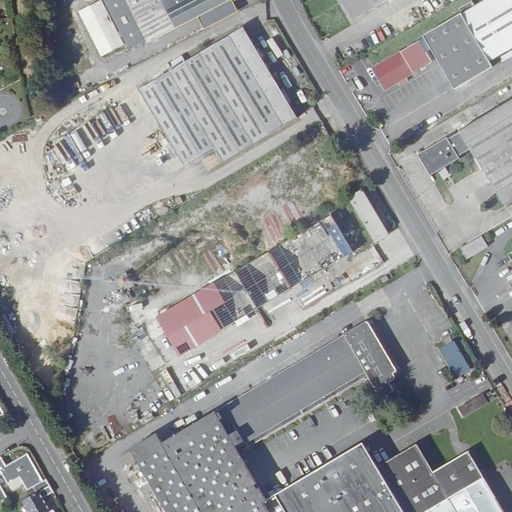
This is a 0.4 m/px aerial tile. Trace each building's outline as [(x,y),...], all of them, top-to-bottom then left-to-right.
[(101,0),(99,0),(78,11),(101,57),(124,45),(101,0)] [(235,0),(103,0),(130,53),(128,55),(130,59),(231,7),(229,3),(235,0)] [(390,0),(341,0),(354,21),(375,9),(390,0)] [(463,16),(373,70),(386,90),(399,83),(401,87),(408,83),(406,79),(433,62),(428,55),(432,52),(455,91),(493,68),(490,62),(511,49),(511,0),(488,0),(476,8),(472,2),(459,10),(463,16)] [(244,29),(50,144),(57,157),(85,202),(96,221),(215,149),(223,163),(298,118),(244,29)] [(352,81),(346,84),(352,94),(358,90),(352,81)] [(63,85),(66,103),(74,99),(71,84),(63,85)] [(107,99),(127,93),(125,87),(105,93),(107,99)] [(498,196),(504,206),(511,200),(511,100),(460,132),(460,133),(449,140),(447,138),(418,155),(431,177),(460,159),(459,157),(471,150),(483,170),(498,196)] [(85,202),(57,157),(53,159),(64,176),(60,178),(78,207),(85,202)] [(340,161),(329,168),(333,174),(344,167),(340,161)] [(362,191),(350,199),(376,243),(389,235),(362,191)] [(149,226),(178,209),(174,202),(156,213),(156,214),(145,221),(149,226)] [(353,254),(330,215),(324,219),(293,238),(260,257),(191,299),(143,328),(165,365),(353,254)] [(19,229),(34,225),(31,217),(17,221),(19,229)] [(482,237),(460,250),(467,261),(489,248),(482,237)] [(191,299),(260,257),(255,251),(187,291),(191,299)] [(127,321),(134,334),(140,331),(133,318),(127,321)] [(394,374),(398,372),(368,322),(163,443),(158,433),(131,449),(167,511),(504,511),(470,454),(436,475),(419,447),(380,470),(365,445),(269,502),(238,449),(251,442),(253,445),(365,380),(366,382),(369,380),(381,399),(395,391),(390,383),(394,381),(395,380),(396,380),(396,379),(396,378),(394,374)] [(447,347),(442,350),(458,377),(470,370),(450,337),(444,341),(447,347)] [(151,406),(169,402),(166,391),(148,395),(151,406)] [(452,411),(459,423),(489,404),(483,394),(458,409),(458,408),(452,411)] [(134,406),(145,409),(147,404),(136,400),(134,406)] [(66,410),(54,417),(81,464),(93,456),(66,410)] [(110,424),(102,427),(108,442),(115,439),(110,424)] [(31,496),(51,485),(47,479),(44,481),(28,453),(7,466),(2,457),(0,457),(0,469),(3,474),(12,490),(24,484),(31,496)] [(0,475),(3,474),(0,469),(0,503),(9,499),(0,483),(0,475)] [(29,511),(49,511),(52,510),(45,497),(55,492),(51,485),(31,496),(23,500),(29,511)]
